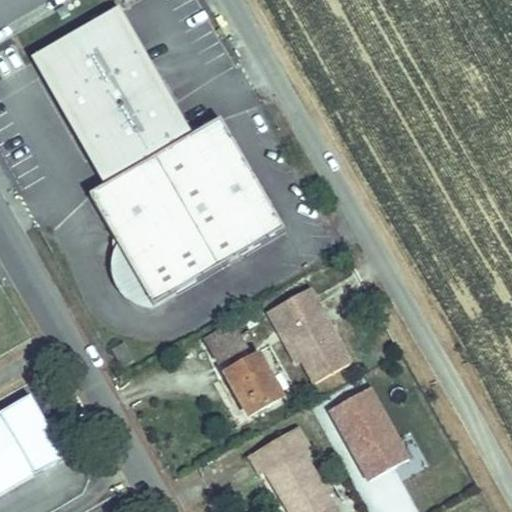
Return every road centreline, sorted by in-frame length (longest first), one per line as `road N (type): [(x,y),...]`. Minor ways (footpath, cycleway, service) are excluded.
road 1 (residential): [(511,491),(224,0)]
road 2 (residential): [(0,213),(171,511)]
